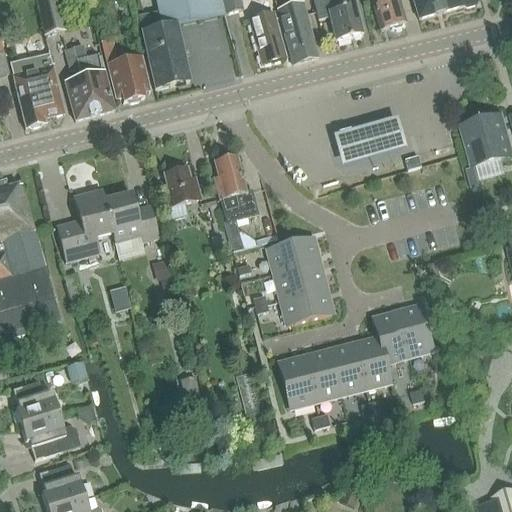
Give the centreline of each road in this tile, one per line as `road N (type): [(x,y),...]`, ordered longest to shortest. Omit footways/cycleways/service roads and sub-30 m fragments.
road 1 (tertiary): [(223,99),(511,28)]
road 2 (residential): [(223,99),(295,204),(333,225),(352,308)]
road 3 (tertiary): [(0,156),(223,99)]
